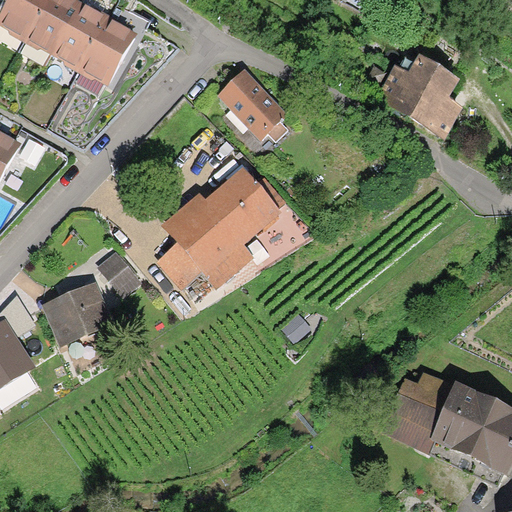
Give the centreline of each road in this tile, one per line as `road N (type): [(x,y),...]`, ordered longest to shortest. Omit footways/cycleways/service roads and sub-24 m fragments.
road 1 (residential): [(211,39),(274,63),(511,197)]
road 2 (residential): [(0,276),(211,39)]
